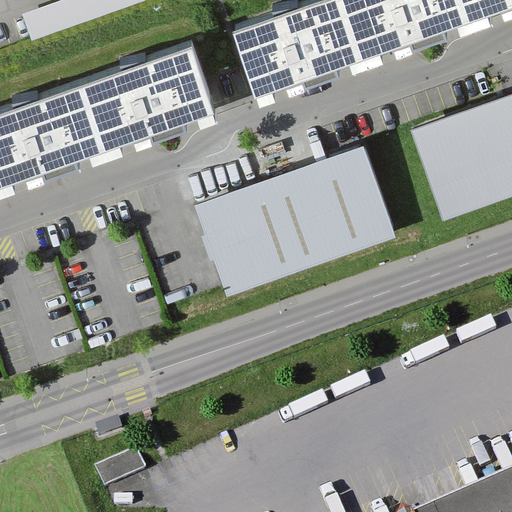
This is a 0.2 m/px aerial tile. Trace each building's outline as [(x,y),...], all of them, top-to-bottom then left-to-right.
[(59,0),(23,13),(32,39),(144,0),(59,0)] [(511,0),(298,0),(230,24),(254,91),(511,1),(511,0)] [(191,39),(0,106),(0,181),(214,104),(191,39)] [(511,191),(511,91),(402,129),(432,218),(511,191)] [(390,238),(359,146),(187,204),(218,295),(390,238)] [(105,483),(146,466),(137,444),(96,461),(105,483)] [(511,511),(511,488),(456,511),(511,511)]
